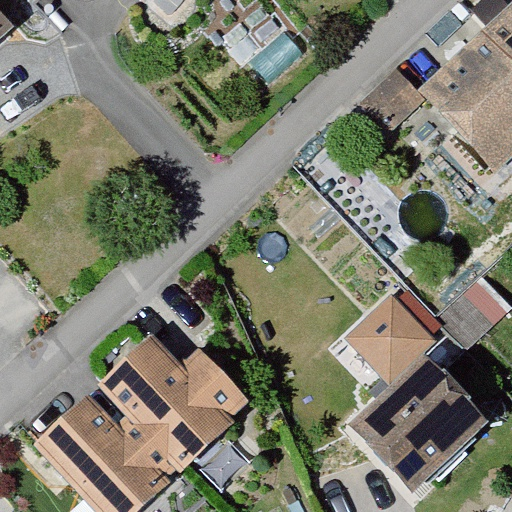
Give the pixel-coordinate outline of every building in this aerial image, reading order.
[(511,157),(511,18),(426,100),(496,173),(511,157)] [(420,105),(396,79),(363,109),(387,135),(420,105)] [(431,347),(392,307),(352,345),(390,386),(431,347)] [(90,411),(43,455),(98,511),(141,511),(247,412),(200,363),(183,379),(154,349),(104,396),(133,426),(118,440),(90,411)] [(426,376),(358,440),(414,499),(483,436),(426,376)]
